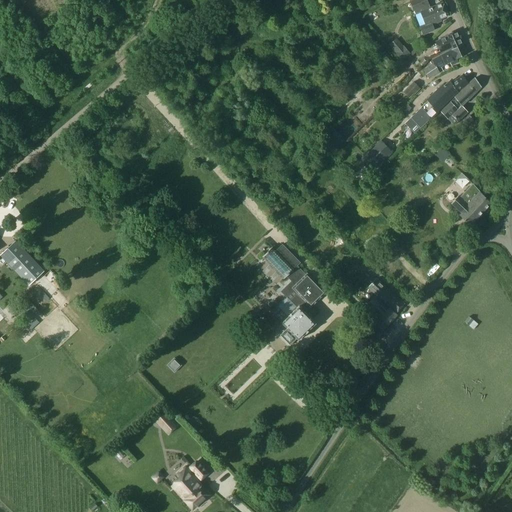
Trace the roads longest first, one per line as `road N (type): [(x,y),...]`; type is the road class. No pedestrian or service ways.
road 1 (unclassified): [(284,511),(412,319),(481,237)]
road 2 (unclassified): [(0,180),(217,0)]
road 3 (unclassified): [(511,127),(451,0)]
